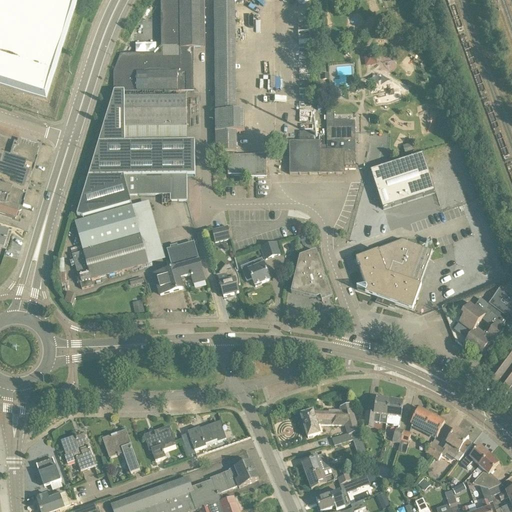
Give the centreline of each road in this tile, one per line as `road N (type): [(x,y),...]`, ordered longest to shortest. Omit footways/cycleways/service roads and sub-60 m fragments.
road 1 (residential): [(352,354),(356,327),(319,210),(216,208)]
road 2 (tertiary): [(511,439),(437,387),(352,354)]
road 3 (residential): [(89,394),(166,397),(236,388)]
road 4 (tertiary): [(70,139),(119,0)]
road 5 (residential): [(292,511),(236,388)]
road 6 (tertiary): [(352,354),(222,339)]
